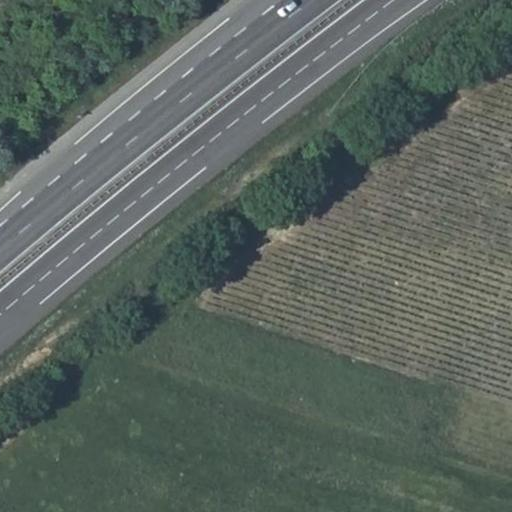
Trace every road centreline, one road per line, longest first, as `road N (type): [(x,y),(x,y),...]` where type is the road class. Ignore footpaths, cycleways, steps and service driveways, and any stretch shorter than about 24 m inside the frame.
road 1 (trunk): [(0,314),(391,0)]
road 2 (trunk): [(310,0),(0,250)]
